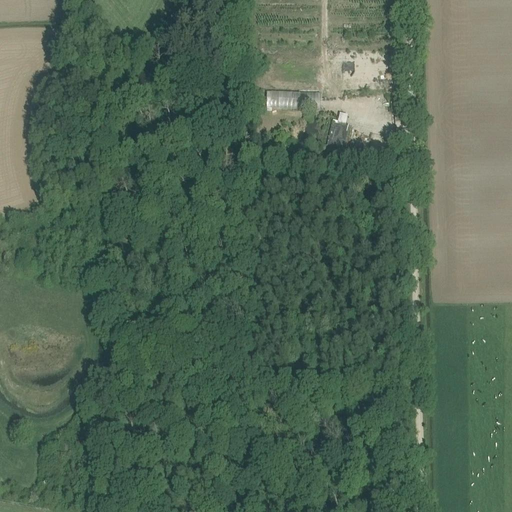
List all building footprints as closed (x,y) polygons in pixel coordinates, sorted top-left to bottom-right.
[(330,39),(330,47),(344,47),(344,39),(330,39)] [(333,64),(333,74),(342,74),(342,64),(333,64)] [(355,83),(345,84),(345,91),(345,94),(355,93),(355,91),(355,83)] [(320,110),(320,93),(266,92),(266,109),(320,110)] [(344,156),(350,128),(333,123),(327,147),(319,145),(319,149),(328,151),(328,152),(344,156)] [(382,155),(388,131),(383,130),(378,154),(382,155)]
